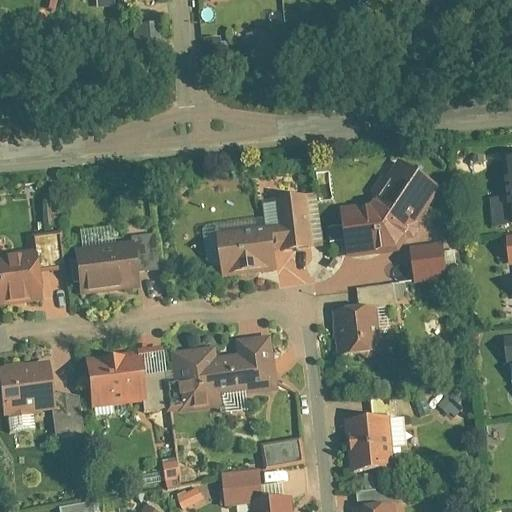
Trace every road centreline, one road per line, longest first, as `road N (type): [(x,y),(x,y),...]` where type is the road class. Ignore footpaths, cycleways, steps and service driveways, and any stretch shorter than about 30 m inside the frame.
road 1 (residential): [(0,346),(289,310),(316,324),(330,511)]
road 2 (residential): [(199,140),(511,119)]
road 3 (residential): [(0,155),(199,140)]
road 4 (residential): [(199,140),(186,0)]
